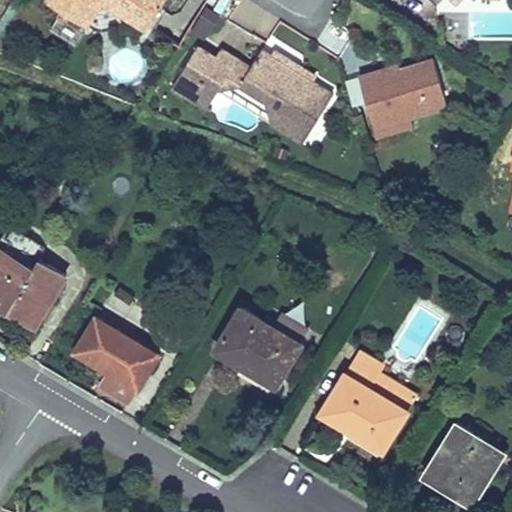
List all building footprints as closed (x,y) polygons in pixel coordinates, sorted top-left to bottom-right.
[(49,0),(87,24),(96,10),(95,4),(97,0),(112,0),(114,6),(149,28),(166,0),(49,0)] [(286,100),(271,123),(302,142),(334,91),(314,79),(317,75),(275,48),(272,52),(263,47),(252,64),(222,45),(217,53),(199,42),(171,87),(206,109),(226,77),(264,101),(271,91),(286,100)] [(400,66),(399,61),(359,73),(374,125),(410,115),(412,118),(448,108),(433,57),(400,66)] [(264,101),(271,123),(286,100),(271,91),(264,101)] [(414,126),(412,118),(410,115),(374,125),(377,137),(414,126)] [(2,236),(0,239),(0,246),(34,267),(39,258),(2,236)] [(0,300),(9,306),(7,310),(35,326),(66,275),(39,258),(34,267),(0,246),(0,300)] [(0,305),(7,310),(9,306),(0,300),(0,305)] [(288,334),(274,325),(242,306),(217,349),(243,364),(245,359),(279,380),(299,348),(285,340),(288,334)] [(281,313),(274,325),(288,334),(285,340),(299,348),(302,343),(310,330),(281,313)] [(108,372),(138,389),(160,354),(97,315),(75,351),(108,372)] [(360,347),(347,370),(409,410),(418,395),(381,372),(386,363),(360,347)] [(355,423),(350,430),(383,451),(409,410),(347,370),(325,404),(355,423)] [(130,402),(138,389),(108,372),(101,384),(130,402)] [(321,412),(350,430),(355,423),(325,404),(321,412)] [(477,468),(492,444),(456,421),(428,469),(460,489),(465,480),(462,478),(471,464),(477,468)] [(505,452),(492,444),(477,468),(471,464),(462,478),(465,480),(460,489),(428,469),(424,475),(473,505),(505,452)]
